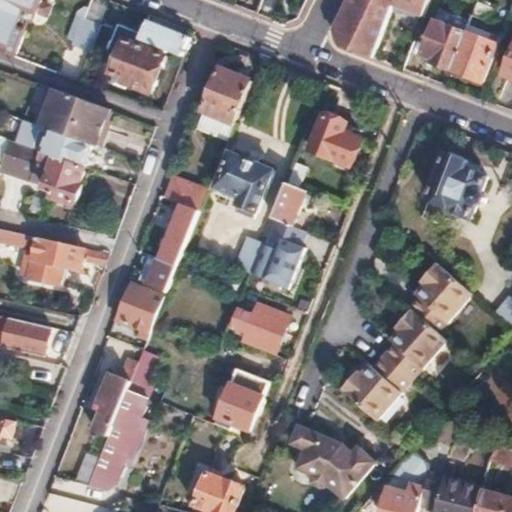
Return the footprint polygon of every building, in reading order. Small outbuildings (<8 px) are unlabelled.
[(36,0),(3,0),(0,9),(0,52),(5,54),(24,8),(34,12),(37,13),(42,2),(36,0)] [(350,0),(335,32),(341,45),(374,58),(392,11),(373,4),(374,0),(350,0)] [(374,0),(373,4),(392,11),(394,6),(396,0),(374,0)] [(396,0),(394,6),(424,18),(430,0),(396,0)] [(478,4),(473,18),(486,23),(492,10),(478,4)] [(24,8),(5,54),(15,58),(34,12),(24,8)] [(77,16),(69,38),(74,40),(73,44),(92,51),(102,25),(87,20),(77,16)] [(142,35),(140,40),(167,51),(184,58),(191,39),(148,22),(142,35)] [(437,23),(425,56),(436,60),(435,65),(452,72),(466,34),(437,23)] [(118,27),(117,31),(140,40),(142,35),(118,27)] [(466,34),(452,72),(483,83),(497,45),(496,44),(497,39),(492,37),(490,42),(473,35),(475,30),(469,28),(466,34)] [(117,31),(107,58),(119,62),(114,75),(126,79),(125,83),(154,94),(168,57),(165,56),(167,51),(140,40),(117,31)] [(221,71),(200,125),(231,138),(253,83),(221,71)] [(54,90),(41,127),(52,131),(93,146),(98,147),(111,111),(54,90)] [(326,117),(312,153),(352,168),(362,142),(344,135),(348,125),(326,117)] [(15,118),(13,126),(49,138),(52,131),(41,127),(15,118)] [(200,125),(193,142),(224,155),(231,138),(200,125)] [(49,138),(44,153),(85,168),(93,146),(52,131),(49,138)] [(12,143),(2,169),(29,178),(34,180),(37,172),(50,176),(45,189),(55,192),(53,198),(76,206),(83,185),(81,184),(87,168),(85,168),(44,153),(12,143)] [(230,155),(217,189),(240,198),(238,205),(240,206),(237,213),(253,219),(256,213),(258,213),(274,173),(230,155)] [(446,156),(429,200),(431,200),(430,204),(473,220),(477,209),(482,207),(486,197),(483,193),(488,179),(466,171),(468,165),(446,156)] [(176,180),(167,200),(184,206),(201,212),(209,193),(176,180)] [(287,185),(273,219),(299,230),(306,214),(302,212),(309,193),(287,185)] [(184,206),(163,262),(178,268),(201,212),(184,206)] [(250,274),(243,291),(270,301),(296,237),(270,227),(262,245),(250,274)] [(0,229),(0,243),(25,249),(27,243),(32,244),(27,262),(33,263),(31,275),(30,277),(60,284),(65,265),(81,269),(86,253),(93,255),(91,263),(107,266),(111,255),(11,232),(0,229)] [(247,240),(235,269),(250,274),(262,245),(247,240)] [(159,261),(149,286),(168,294),(178,268),(163,262),(159,261)] [(27,262),(24,273),(31,275),(33,263),(27,262)] [(418,300),(409,309),(411,310),(438,334),(472,295),(436,263),(420,282),(423,285),(414,296),(418,300)] [(134,285),(120,323),(146,333),(144,339),(149,341),(154,328),(166,298),(134,285)] [(511,303),(507,299),(494,315),(511,330),(511,303)] [(240,313),(233,329),(248,335),(244,345),(275,357),(290,319),(259,307),(255,318),(240,313)] [(394,345),(384,355),(413,381),(417,376),(447,342),(438,334),(411,310),(395,329),(399,333),(391,342),(394,345)] [(0,316),(0,326),(8,329),(4,348),(45,357),(52,328),(0,316)] [(358,372),(341,390),(377,421),(413,381),(384,355),(374,367),(371,364),(361,375),(358,372)] [(104,413),(96,431),(111,437),(128,392),(140,364),(130,360),(122,379),(113,375),(98,410),(104,413)] [(237,371),(217,419),(249,432),(268,383),(237,371)] [(111,437),(103,456),(122,464),(148,400),(128,392),(111,437)] [(0,420),(0,440),(1,437),(13,439),(17,424),(0,420)] [(301,426),(293,444),(306,450),(298,468),(312,474),(313,482),(323,487),(329,484),(346,498),(372,468),(355,453),(345,444),(301,426)] [(473,487),(465,511),(511,511),(511,451),(495,446),(489,461),(511,468),(511,500),(481,492),(482,489),(473,487)] [(360,447),(355,453),(372,468),(378,461),(360,447)] [(87,452),(75,483),(90,487),(100,463),(102,458),(87,452)] [(100,463),(90,487),(105,491),(114,468),(100,463)] [(208,474),(194,507),(205,511),(234,511),(244,489),(208,474)] [(423,498),(421,507),(435,511),(465,511),(473,487),(429,475),(426,489),(423,498)] [(50,492),(43,511),(104,511),(105,511),(50,492)] [(389,492),(383,511),(419,511),(421,507),(423,498),(411,495),(410,497),(389,492)]
